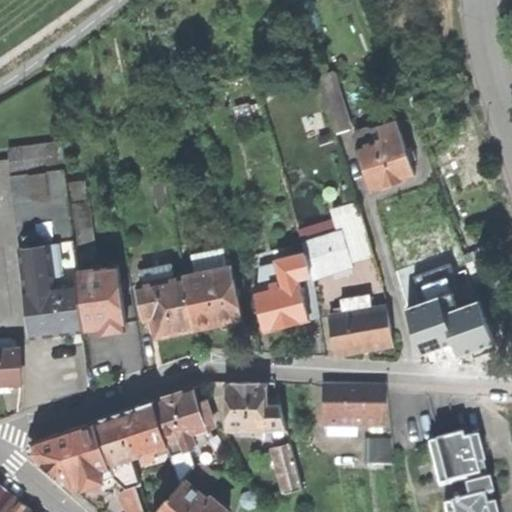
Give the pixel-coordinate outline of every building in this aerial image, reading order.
[(335,133),(352,127),(334,70),(317,74),(335,133)] [(358,130),(355,136),(372,189),(386,184),(415,174),(397,120),(380,125),(380,126),(373,129),(367,127),(358,130)] [(86,328),(79,269),(76,244),(71,208),(64,155),(13,161),(14,175),(13,175),(33,336),(60,332),(86,328)] [(166,178),(154,181),(159,206),(171,204),(166,178)] [(296,219),(312,215),(306,196),(298,198),(296,190),(288,192),(296,219)] [(300,230),(304,243),(312,273),(373,253),(357,204),(333,211),(335,220),(300,230)] [(88,207),(71,208),(76,244),(93,241),(88,207)] [(281,260),(287,279),(298,276),(312,274),(312,273),(304,243),(296,246),(298,255),(281,260)] [(214,269),(186,275),(197,328),(209,326),(221,323),(222,325),(226,328),(236,326),(238,323),(238,319),(243,319),(232,266),(229,266),(227,256),(212,258),(214,269)] [(118,264),(79,269),(86,328),(103,325),(104,330),(115,329),(127,327),(118,264)] [(172,265),(142,271),(144,283),(140,285),(147,322),(154,320),(157,337),(177,332),(197,328),(186,275),(175,277),(172,265)] [(461,357),(497,344),(480,297),(460,304),(448,273),(423,283),(428,298),(406,306),(424,354),(455,342),(458,349),(461,357)] [(294,324),(322,317),(314,284),(301,287),(298,276),(287,279),(255,287),(265,331),(294,324)] [(370,296),(343,301),(345,314),(331,316),(337,353),(365,348),(394,344),(388,307),(373,309),(370,296)] [(0,384),(22,383),(21,350),(19,347),(15,347),(15,342),(8,337),(0,337),(0,384)] [(288,430),(282,404),(269,404),(268,382),(247,381),(218,380),(212,382),(218,423),(229,423),(229,430),(288,430)] [(208,425),(214,423),(206,400),(200,402),(195,387),(175,394),(155,400),(169,446),(181,484),(186,480),(195,468),(188,450),(208,443),(204,432),(209,430),(208,425)] [(372,433),(383,433),(384,389),(350,389),(326,388),(326,426),(331,426),(356,426),(372,427),(372,433)] [(122,411),(97,420),(112,468),(116,477),(127,489),(137,486),(142,484),(134,458),(145,454),(147,460),(157,456),(156,451),(169,446),(155,400),(122,411)] [(33,447),(32,453),(50,469),(74,489),(86,485),(87,487),(104,480),(102,471),(112,468),(97,420),(35,440),(33,447)] [(356,437),(356,426),(331,426),(331,437),(356,437)] [(438,436),(440,442),(458,437),(457,431),(438,436)] [(478,477),(487,475),(478,437),(465,441),(463,436),(458,437),(440,442),(429,444),(440,486),(478,477)] [(394,442),(366,445),(368,468),(396,466),(394,442)] [(292,444),(276,448),(288,494),(304,489),(292,444)] [(488,480),(487,475),(478,477),(480,483),(473,484),(470,488),(470,494),(474,498),(483,496),(484,499),(492,496),(494,495),(490,480),(488,480)] [(181,484),(157,511),(229,511),(213,498),(211,500),(186,480),(181,484)] [(145,511),(137,486),(127,489),(122,494),(127,511),(145,511)] [(0,511),(2,511),(11,500),(0,490),(0,511)] [(495,511),(492,496),(484,499),(483,496),(474,498),(445,506),(446,511),(495,511)] [(25,511),(11,500),(2,511),(25,511)]
